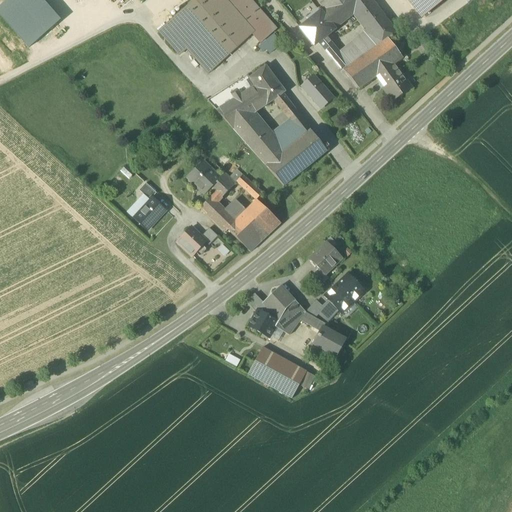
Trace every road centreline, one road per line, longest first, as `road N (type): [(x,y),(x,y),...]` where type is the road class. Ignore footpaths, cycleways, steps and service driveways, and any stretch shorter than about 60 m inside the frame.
road 1 (secondary): [(0,427),(131,358),(218,298),(511,38)]
road 2 (track): [(0,80),(141,9)]
road 3 (unknown): [(208,305),(332,378)]
road 4 (track): [(411,131),(460,162),(511,214)]
